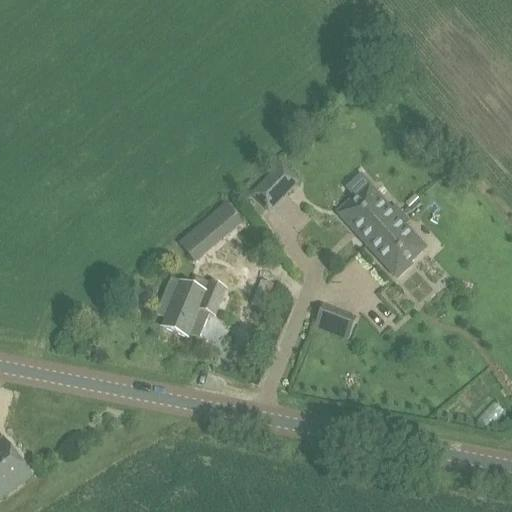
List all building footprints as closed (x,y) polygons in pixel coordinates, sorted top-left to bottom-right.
[(262,188),(277,203),(298,183),(282,167),(262,188)] [(338,214),(368,246),(401,216),(395,208),(390,212),(369,189),(354,203),(352,201),(338,214)] [(405,205),(409,209),(418,200),(414,197),(405,205)] [(418,200),(409,209),(412,213),(421,204),(418,200)] [(195,265),(243,225),(226,205),(178,245),(195,265)] [(401,216),(368,246),(397,279),(412,266),(410,264),(425,250),(404,227),(408,223),(401,216)] [(226,291),(196,279),(192,288),(170,279),(155,316),(165,320),(162,329),(189,339),(199,312),(215,318),(226,291)] [(314,329),(348,342),(357,320),(323,306),(314,329)] [(0,502),(33,478),(5,440),(0,443),(0,502)]
